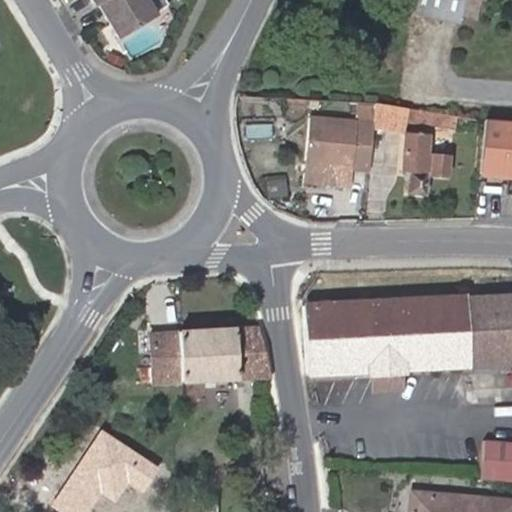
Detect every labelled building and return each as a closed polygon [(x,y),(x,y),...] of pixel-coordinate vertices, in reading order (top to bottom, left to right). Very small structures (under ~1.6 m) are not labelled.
[(100,0),(96,3),(118,36),(155,13),(147,0),(100,0)] [(460,21),(465,0),(413,0),(411,11),(460,21)] [(273,117),(283,115),(281,101),(270,102),(273,117)] [(375,102),(357,101),(356,120),(373,121),(375,102)] [(373,128),(404,134),(407,107),(375,102),(373,121),(373,128)] [(373,128),(373,121),(356,120),(308,116),(303,182),(325,183),(326,164),(351,166),(370,167),(373,128)] [(511,122),(484,120),(480,174),(511,176),(511,122)] [(426,135),(404,134),(400,172),(409,172),(408,194),(421,195),(423,174),(444,175),(446,156),(425,153),(426,135)] [(350,185),(351,166),(326,164),(325,183),(350,185)] [(369,370),(369,374),(406,372),(405,368),(511,362),(511,291),(303,303),(308,373),(316,373),(369,370)] [(150,332),(153,381),(270,375),(258,326),(150,332)] [(406,390),(406,372),(369,374),(369,391),(406,390)] [(511,442),(483,440),(480,478),(511,480),(511,442)] [(408,511),(511,511),(511,498),(411,489),(408,511)]
